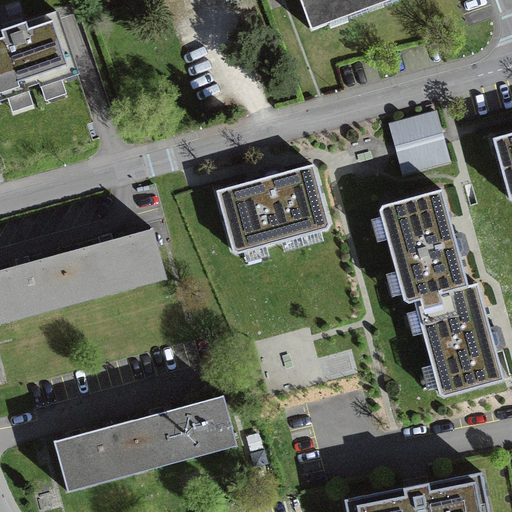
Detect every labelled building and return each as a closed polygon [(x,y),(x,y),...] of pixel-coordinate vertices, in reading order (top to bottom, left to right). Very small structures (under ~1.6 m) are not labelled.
[(301,0),(312,29),(390,0),(301,0)] [(41,87),(79,74),(58,11),(4,31),(3,30),(0,30),(0,100),(29,91),(28,87),(39,83),(41,87)] [(404,174),(450,161),(436,111),(390,123),(404,174)] [(511,133),(493,139),(509,199),(511,200),(511,133)] [(330,224),(314,164),(278,174),(276,171),(266,173),(266,177),(216,191),(233,251),(238,254),(327,229),(330,224)] [(456,239),(442,189),(382,206),(379,211),(404,300),(409,303),(414,301),(469,286),(459,252),(463,249),(460,239),(456,239)] [(165,272),(153,228),(63,254),(74,297),(91,292),(93,298),(136,287),(134,280),(165,272)] [(74,297),(63,254),(0,270),(0,317),(14,313),(16,320),(58,308),(56,302),(74,297)] [(491,332),(478,283),(469,286),(414,301),(440,394),(445,396),(505,380),(495,345),(499,342),(496,333),(491,332)] [(235,438),(223,394),(133,420),(145,463),(162,458),(164,465),(206,453),(205,447),(235,438)] [(145,463),(133,420),(54,440),(66,484),(84,479),(86,486),(129,474),(127,468),(145,463)] [(347,511),(489,511),(482,471),(416,485),(345,499),(347,511)]
